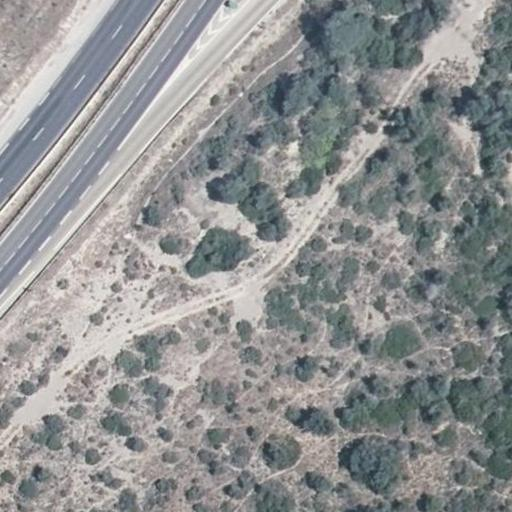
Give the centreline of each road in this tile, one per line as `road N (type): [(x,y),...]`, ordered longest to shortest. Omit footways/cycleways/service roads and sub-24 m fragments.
road 1 (track): [(484,0),(260,285),(87,351),(0,441)]
road 2 (unclassified): [(86,167),(124,154),(265,0)]
road 3 (primary): [(136,0),(0,177)]
road 4 (primary): [(86,167),(205,0)]
road 5 (primary): [(0,268),(86,167)]
